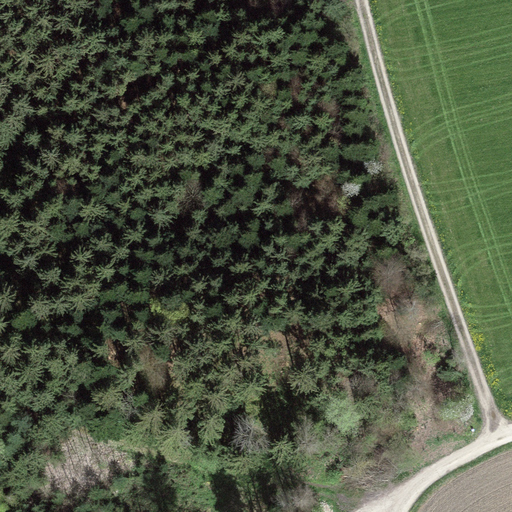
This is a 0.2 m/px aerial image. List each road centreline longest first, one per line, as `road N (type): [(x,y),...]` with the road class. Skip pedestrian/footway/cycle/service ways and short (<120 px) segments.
road 1 (track): [(497,435),(357,0)]
road 2 (track): [(386,497),(497,435)]
